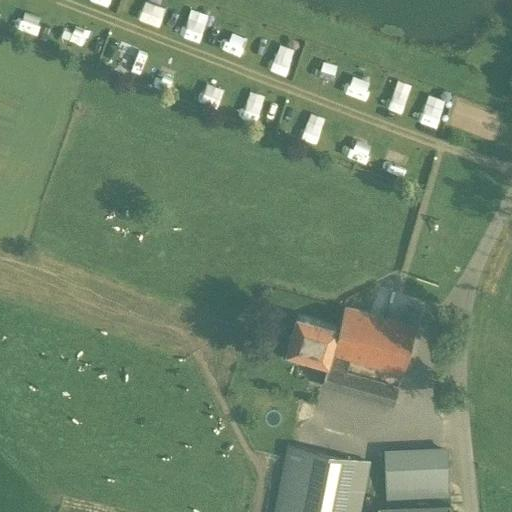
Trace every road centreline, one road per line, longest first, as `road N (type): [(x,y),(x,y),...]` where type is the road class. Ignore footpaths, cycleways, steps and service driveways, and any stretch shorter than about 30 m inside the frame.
road 1 (unclassified): [(511,195),(469,274),(457,379),(470,511)]
road 2 (track): [(511,172),(246,68)]
